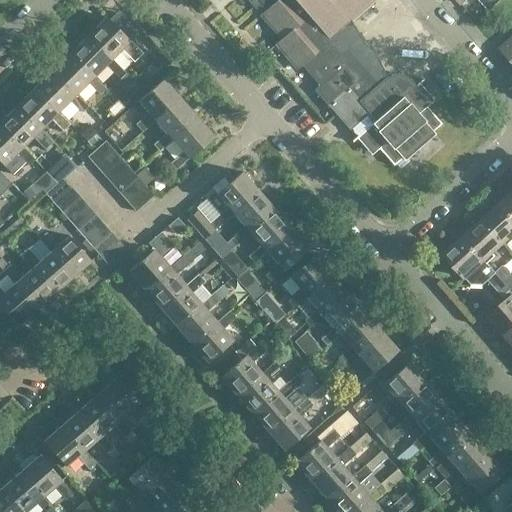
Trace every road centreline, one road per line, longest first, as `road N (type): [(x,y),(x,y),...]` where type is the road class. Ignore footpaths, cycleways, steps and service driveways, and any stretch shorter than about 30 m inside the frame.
road 1 (residential): [(387,256),(163,0)]
road 2 (residential): [(511,400),(387,256)]
road 3 (residential): [(387,256),(511,144)]
road 4 (residential): [(511,101),(419,0)]
